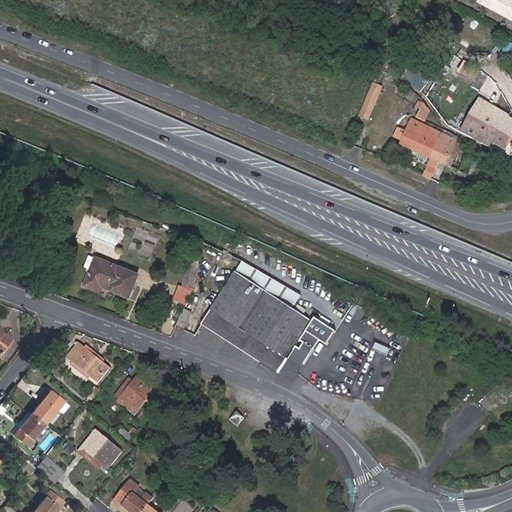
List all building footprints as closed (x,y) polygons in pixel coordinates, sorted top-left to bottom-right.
[(511,18),(511,0),(481,0),(482,2),(493,8),(496,7),(499,9),(498,11),(511,18)] [(422,88),(433,69),(423,64),(412,83),(422,88)] [(388,73),(383,82),(390,86),(395,77),(388,73)] [(375,83),(366,103),(373,105),(378,96),(383,98),(387,89),(375,83)] [(465,130),(491,143),(493,139),(506,146),(511,134),(511,121),(504,118),(505,115),(480,102),(465,130)] [(432,157),(443,134),(424,124),(420,133),(409,128),(402,142),(432,157)] [(432,157),(446,164),(457,141),(443,134),(432,157)] [(457,141),(446,164),(469,175),(479,152),(457,141)] [(428,164),(423,173),(433,178),(437,168),(428,164)] [(129,298),(138,277),(88,256),(83,269),(91,273),(85,286),(98,291),(100,286),(129,298)] [(187,305),(202,268),(190,263),(175,300),(187,305)] [(201,324),(277,373),(311,320),(235,271),(201,324)] [(183,309),(179,324),(189,327),(193,311),(183,309)] [(330,332),(318,322),(300,343),(313,353),(330,332)] [(0,355),(12,340),(0,329),(0,355)] [(363,373),(382,347),(364,334),(345,360),(363,373)] [(111,368),(79,343),(66,358),(98,384),(111,368)] [(129,378),(115,395),(120,399),(118,401),(136,415),(162,383),(145,368),(134,382),(129,378)] [(51,391),(31,414),(45,425),(64,401),(51,391)] [(239,427),(245,419),(237,413),(230,420),(239,427)] [(45,425),(31,414),(19,429),(32,440),(45,425)] [(82,447),(109,470),(123,452),(96,430),(82,447)] [(78,449),(68,441),(61,449),(72,458),(78,449)] [(82,447),(78,451),(106,474),(109,470),(82,447)] [(37,468),(22,457),(16,465),(30,477),(37,468)] [(46,457),(37,468),(46,476),(56,464),(46,457)] [(114,500),(129,511),(143,511),(148,506),(153,500),(146,494),(142,500),(133,493),(138,488),(130,481),(114,500)] [(34,511),(55,511),(64,502),(50,491),(34,511)]
